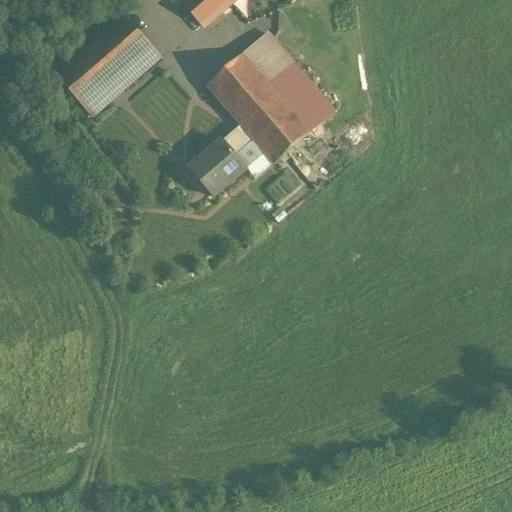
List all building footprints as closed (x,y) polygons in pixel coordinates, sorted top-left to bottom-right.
[(234,0),(185,0),(183,3),(203,27),(234,0)] [(161,59),(126,18),(56,77),(91,118),(161,59)] [(334,113),(292,64),(267,35),(244,55),(207,87),(241,126),(265,155),(274,165),(334,113)] [(265,155),(241,126),(189,170),(213,198),(265,155)] [(292,160),(254,195),(273,215),(286,203),(293,210),(318,188),(292,160)]
